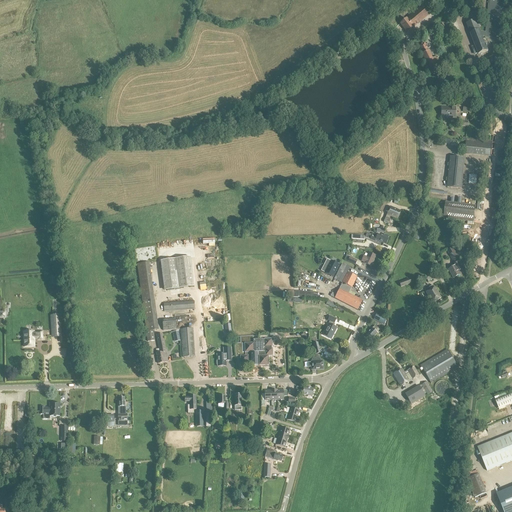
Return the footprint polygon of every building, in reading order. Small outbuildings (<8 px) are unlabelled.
[(503,39),(508,0),(490,0),(487,31),(482,30),(481,26),(484,25),(482,18),(468,23),(477,46),(472,48),(475,55),(489,50),(484,36),(487,36),(486,36),(503,39)] [(429,15),(422,6),(400,25),(407,34),(429,15)] [(428,49),(430,48),(428,44),(426,45),(425,44),(418,47),(422,54),(429,51),(428,49)] [(429,51),(422,54),(422,55),(431,74),(443,69),(437,57),(432,59),(429,51)] [(455,107),(452,107),(441,107),(441,118),(455,118),(455,107)] [(465,154),(490,157),(492,142),(477,140),(476,143),(467,142),(465,154)] [(447,188),(456,189),(461,189),(464,159),(451,158),(450,163),(448,163),(448,167),(450,168),(447,188)] [(382,213),(386,203),(378,199),(374,209),(382,213)] [(444,219),(474,222),(476,206),(446,203),(444,219)] [(401,212),(390,207),(387,215),(397,219),(401,212)] [(383,237),(378,235),(373,233),(373,234),(366,234),(365,238),(374,242),(375,240),(386,245),(388,239),(389,237),(384,235),(383,237)] [(448,251),(454,262),(459,259),(453,248),(448,251)] [(376,256),(369,253),(367,258),(364,257),(362,261),(364,263),(371,267),(376,256)] [(190,257),(175,259),(160,261),(164,291),(194,287),(190,257)] [(327,260),(324,265),(336,271),(339,265),(331,261),(331,262),(327,260)] [(453,266),(454,267),(449,269),(454,278),(461,274),(460,272),(464,269),(460,261),(453,266)] [(137,264),(142,302),(146,331),(147,342),(155,341),(153,330),(158,330),(154,301),(149,263),(137,264)] [(334,280),(342,283),(348,273),(350,267),(342,264),(334,280)] [(324,265),(321,271),(325,273),(333,277),(336,271),(324,265)] [(357,277),(348,273),(342,283),(336,295),(332,293),(331,296),(357,310),(362,301),(354,297),(355,294),(350,291),(357,277)] [(429,288),(436,301),(441,299),(434,288),(433,286),(429,288)] [(436,301),(429,288),(424,290),(426,293),(432,304),(436,301)] [(194,301),(164,304),(164,312),(195,309),(194,301)] [(374,319),(384,324),(387,319),(377,314),(374,319)] [(50,315),(52,338),(62,338),(60,315),(50,315)] [(330,317),(328,321),(331,322),(329,325),(328,324),(329,325),(323,335),(331,339),(336,328),(337,329),(337,328),(332,326),(333,323),(334,324),(336,319),(330,317)] [(175,320),(171,320),(163,321),(163,331),(176,330),(175,320)] [(372,328),(366,335),(371,340),(377,334),(377,333),(380,330),(375,325),(372,328)] [(181,330),(183,358),(195,357),(193,329),(181,330)] [(42,332),(38,332),(38,333),(34,333),(34,332),(31,332),(31,331),(30,330),(27,330),(27,331),(27,332),(24,332),(24,347),(34,347),(34,339),(38,339),(38,340),(42,340),(42,332)] [(166,352),(163,334),(157,335),(160,353),(156,354),(158,364),(167,362),(166,357),(168,357),(167,352),(166,352)] [(260,363),(260,366),(268,365),(268,356),(273,356),(273,349),(271,349),(271,347),(273,347),(272,339),(265,340),(263,340),(253,340),(253,336),(234,337),(236,356),(237,356),(237,357),(241,357),(241,364),(248,363),(251,363),(251,366),(258,366),(258,363),(260,363)] [(218,365),(218,367),(226,367),(226,362),(231,361),(231,348),(224,349),(224,355),(217,355),(217,362),(216,362),(217,365),(218,365)] [(458,368),(447,350),(420,366),(431,384),(458,368)] [(312,362),(311,362),(312,363),(310,363),(311,367),(312,367),(312,370),(316,370),(323,369),(323,364),(323,361),(320,362),(320,358),(312,359),(312,362)] [(409,374),(406,376),(402,370),(393,375),(401,387),(409,381),(412,380),(413,380),(420,376),(414,367),(407,371),(409,374)] [(501,375),(500,376),(501,379),(502,378),(508,376),(507,373),(506,373),(505,370),(502,371),(504,374),(501,375)] [(421,385),(427,395),(433,392),(427,382),(421,385)] [(405,394),(411,405),(426,397),(419,386),(405,394)] [(304,388),(297,387),(296,391),(301,392),(301,391),(303,392),(303,395),(308,396),(308,397),(311,397),(312,397),(313,394),(313,393),(313,390),(304,388)] [(511,392),(495,400),(499,410),(511,404),(511,392)] [(219,401),(218,401),(218,407),(218,408),(224,408),(225,413),(229,412),(229,410),(229,402),(225,402),(225,397),(224,397),(224,396),(222,396),(222,397),(219,397),(219,401)] [(188,406),(188,410),(188,414),(194,413),(194,410),(196,410),(196,397),(185,397),(185,403),(190,403),(190,406),(188,406)] [(41,415),(43,415),(43,418),(50,418),(50,417),(59,417),(60,404),(50,404),(50,408),(44,408),(44,407),(41,407),(40,408),(40,413),(41,415)] [(290,408),(288,414),(298,417),(300,411),(290,408)] [(118,422),(118,426),(127,426),(127,421),(127,414),(118,415),(118,422)] [(296,423),(298,417),(288,414),(287,420),(296,423)] [(114,416),(106,417),(106,427),(114,427),(114,416)] [(281,427),(279,433),(289,436),(290,430),(281,427)] [(279,433),(277,439),(287,442),(289,436),(279,433)] [(511,433),(478,448),(487,471),(511,461),(511,433)] [(287,442),(277,439),(276,445),(285,448),(287,442)] [(264,457),(273,460),(277,461),(278,460),(281,461),(282,460),(282,459),(282,458),(282,456),(275,453),(276,451),(267,449),(264,457)] [(123,483),(123,464),(116,464),(115,483),(123,483)] [(467,479),(474,498),(486,494),(479,475),(467,479)] [(511,511),(511,488),(496,495),(503,511),(511,511)]
